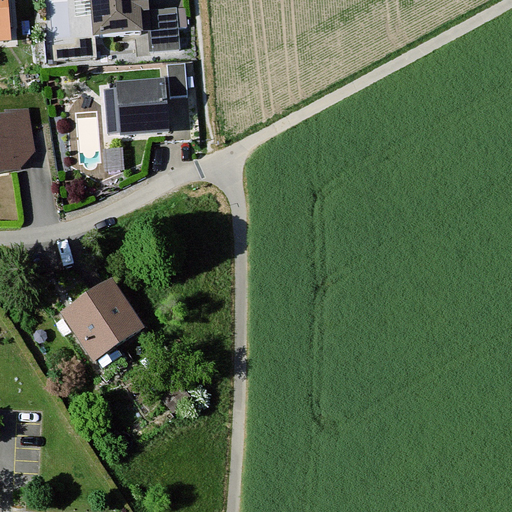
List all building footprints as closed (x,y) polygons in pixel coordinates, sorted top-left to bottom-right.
[(137,0),(95,0),(99,36),(140,33),(140,30),(139,11),(137,0)] [(186,7),(176,8),(177,29),(188,28),(186,7)] [(176,8),(139,11),(140,30),(150,29),(152,53),(179,51),(177,29),(176,8)] [(54,61),(96,59),(94,36),(77,37),(78,44),(53,45),(54,61)] [(165,78),(117,80),(118,131),(168,130),(167,95),(188,94),(187,59),(164,60),(165,78)] [(28,109),(0,114),(0,171),(13,170),(19,169),(33,150),(28,109)] [(115,271),(55,308),(90,364),(150,327),(115,271)]
